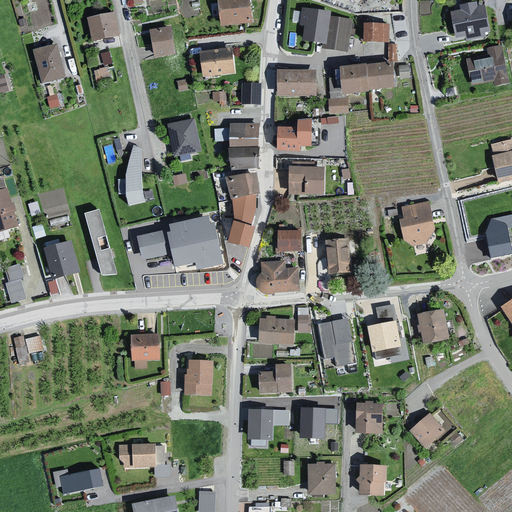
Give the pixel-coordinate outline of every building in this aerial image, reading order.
[(212,0),(217,27),(247,24),(245,0),(212,0)] [(476,10),(475,5),(463,7),(464,12),(455,14),(456,18),(454,23),(455,28),(459,31),(460,36),(473,33),(474,38),(484,36),(483,31),(488,30),(484,8),(476,10)] [(327,13),(297,8),(296,25),(300,27),(298,41),(323,46),(326,18),(327,13)] [(116,36),(112,14),(84,19),(88,43),(116,36)] [(349,21),(326,18),(323,50),(346,54),(349,21)] [(390,42),(390,22),(364,23),(364,43),(390,42)] [(169,28),(145,32),(150,59),(173,55),(169,28)] [(53,46),(32,52),(39,83),(60,77),(53,46)] [(507,82),(500,48),(490,50),(492,59),(475,62),(477,70),(471,71),(473,83),(496,79),(497,84),(507,82)] [(230,49),(194,53),(199,78),(234,73),(230,49)] [(394,65),(344,71),(346,97),(395,89),(394,65)] [(316,73),(281,73),(281,96),(316,96),(316,73)] [(7,78),(0,78),(0,89),(8,88),(7,78)] [(260,86),(244,86),(244,105),(260,104),(260,86)] [(192,120),(166,125),(172,158),(199,154),(192,120)] [(312,148),(312,122),(301,124),(301,130),(281,130),(281,152),(301,152),(301,148),(312,148)] [(259,126),(232,126),(232,151),(258,150),(259,126)] [(500,181),(511,178),(511,141),(499,145),(502,156),(495,158),(497,166),(500,181)] [(119,196),(123,207),(143,204),(138,183),(138,172),(141,151),(131,148),(121,176),(119,196)] [(258,150),(232,151),(235,173),(258,171),(258,150)] [(324,196),(324,170),(292,170),(292,195),(324,196)] [(256,177),(229,181),(234,201),(258,197),(259,196),(256,177)] [(2,183),(0,183),(0,231),(16,228),(15,224),(17,223),(12,205),(8,206),(2,183)] [(258,197),(234,201),(237,225),(252,230),(257,211),(258,197)] [(414,244),(425,242),(431,232),(429,220),(431,220),(428,204),(404,209),(407,221),(402,222),(406,239),(414,244)] [(95,212),(79,216),(96,278),(113,278),(95,212)] [(172,231),(139,239),(144,263),(174,257),(177,271),(198,267),(199,273),(226,267),(217,227),(213,228),(211,219),(171,228),(172,231)] [(486,232),(491,258),(511,254),(511,253),(506,225),(492,219),(486,232)] [(34,226),(36,235),(45,233),(43,224),(34,226)] [(237,225),(231,245),(249,249),(254,230),(252,230),(237,225)] [(302,252),(302,233),(281,234),(282,253),(302,252)] [(349,241),(328,244),(330,275),(352,273),(349,241)] [(68,243),(40,250),(49,282),(76,274),(68,243)] [(5,266),(12,301),(27,298),(20,263),(5,266)] [(264,276),(262,278),(259,282),(259,285),(260,290),(263,293),(266,295),(271,296),(275,294),(300,292),(298,270),(286,271),(285,263),(264,265),(264,276)] [(396,315),(394,304),(376,307),(379,322),(367,324),(372,351),(374,350),(376,359),(390,356),(391,362),(409,359),(405,336),(403,336),(399,314),(396,315)] [(308,307),(298,307),(299,332),(311,332),(308,307)] [(425,342),(447,338),(442,312),(430,314),(420,316),(425,341),(425,342)] [(267,318),(260,318),(258,341),(292,343),(293,319),(274,318),(274,316),(267,315),(267,318)] [(349,317),(318,322),(324,358),(334,356),(336,365),(356,362),(349,317)] [(30,352),(44,349),(40,333),(26,337),(30,352)] [(24,334),(14,336),(19,360),(29,358),(24,334)] [(161,361),(160,336),(133,337),(134,362),(161,361)] [(213,363),(191,363),(191,378),(188,378),(187,396),(212,397),(213,363)] [(276,371),(259,372),(260,390),(291,390),(289,363),(276,363),(276,371)] [(381,425),(381,402),(357,401),(356,430),(378,430),(378,425),(381,425)] [(326,408),(301,407),(300,437),(325,438),(326,408)] [(273,410),(249,409),(248,439),(272,440),(273,410)] [(430,412),(409,430),(424,447),(444,429),(430,412)] [(156,446),(122,447),(122,461),(126,464),(126,467),(136,467),(136,469),(156,468),(156,466),(165,466),(165,448),(156,448),(156,446)] [(317,463),(308,463),(308,493),(334,493),(334,463),(324,463),(324,460),(317,460),(317,463)] [(293,461),(284,461),(284,474),(294,474),(293,461)] [(387,464),(359,462),(358,480),(359,480),(358,494),(383,495),(383,481),(386,481),(387,464)] [(68,470),(54,473),(57,489),(64,488),(66,495),(105,488),(102,471),(69,476),(68,470)] [(215,511),(216,494),(201,493),(200,511),(215,511)] [(177,511),(175,498),(135,506),(135,511),(177,511)]
